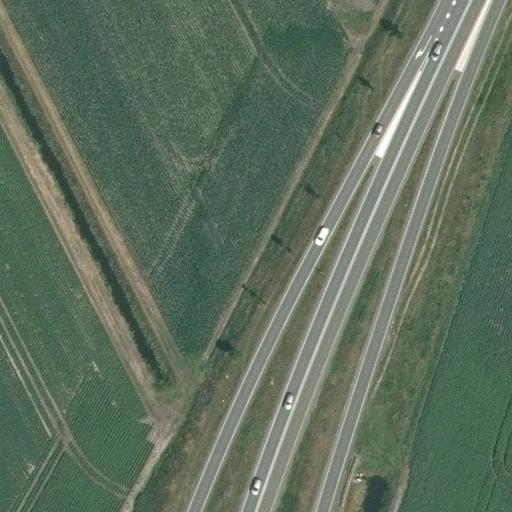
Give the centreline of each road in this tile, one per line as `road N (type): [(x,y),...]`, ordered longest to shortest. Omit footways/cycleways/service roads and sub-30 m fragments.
road 1 (trunk): [(323,511),(446,132),(499,0)]
road 2 (trunk): [(448,47),(414,67),(362,161),(194,511)]
road 3 (trunk): [(256,511),(325,327),(448,47)]
